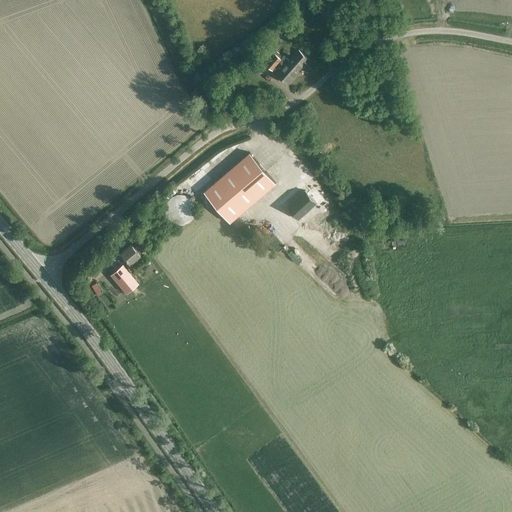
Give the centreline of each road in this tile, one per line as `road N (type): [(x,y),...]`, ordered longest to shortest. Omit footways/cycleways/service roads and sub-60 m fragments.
road 1 (unclassified): [(41,274),(208,137),(293,103),(380,41),(457,31),(511,42)]
road 2 (tertiary): [(214,511),(41,274)]
